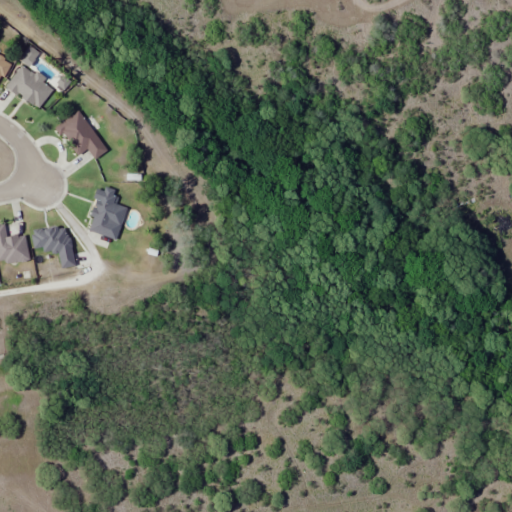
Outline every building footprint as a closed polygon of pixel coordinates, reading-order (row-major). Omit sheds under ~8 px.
[(0,79),(11,64),(0,56),(0,79)] [(53,90),(23,65),(5,85),(35,111),(53,90)] [(78,156),(86,149),(94,160),(107,150),(77,111),(56,128),(78,156)] [(118,239),(127,196),(96,189),(87,232),(118,239)] [(0,225),(0,266),(31,259),(25,234),(6,238),(3,225),(0,225)]
